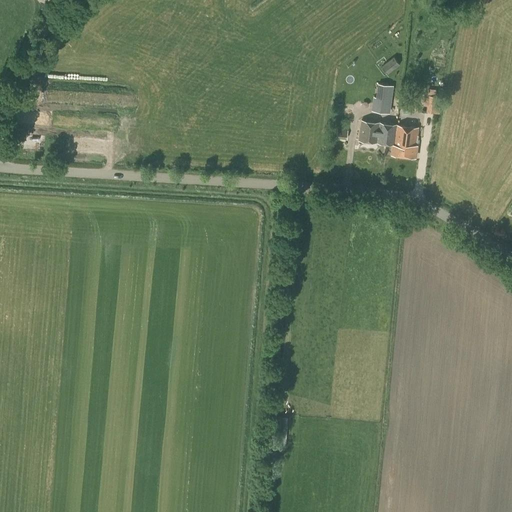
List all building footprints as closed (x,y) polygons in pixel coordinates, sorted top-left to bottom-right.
[(387,73),(399,64),(393,56),(381,66),(387,73)] [(391,113),(395,85),(378,83),(376,97),(373,96),(372,110),(391,113)] [(436,95),(436,90),(428,88),(427,94),(423,94),(422,103),(427,104),(426,111),(435,112),(437,96),(436,95)] [(393,146),(395,124),(361,120),(359,140),(393,144),(392,146),(393,146)] [(393,146),(392,146),(391,154),(415,157),(418,137),(417,137),(418,127),(395,124),(393,146)] [(347,139),(348,130),(337,129),(336,138),(347,139)] [(286,428),(288,417),(279,416),(278,427),(286,428)]
